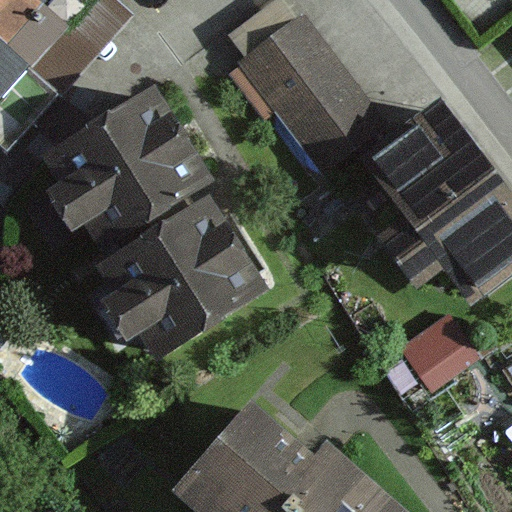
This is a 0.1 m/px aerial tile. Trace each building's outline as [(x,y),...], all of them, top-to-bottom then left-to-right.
[(0,0),(0,93),(61,20),(37,0),(0,0)] [(317,24),(251,75),(332,179),(397,128),(317,24)] [(177,103),(66,167),(119,259),(230,195),(177,103)] [(511,196),(455,120),(387,170),(428,225),(400,245),(434,291),(461,271),(479,296),(511,272),(511,196)] [(231,210),(121,274),(178,370),(287,306),(231,210)] [(404,352),(437,395),(487,356),(454,314),(404,352)] [(338,468),(275,413),(204,494),(224,511),(421,511),(353,452),(338,468)]
